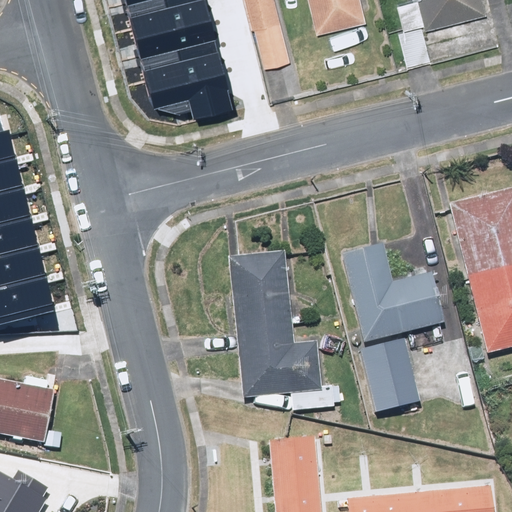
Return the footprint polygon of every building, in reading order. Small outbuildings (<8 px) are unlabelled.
[(125,0),(156,110),(189,101),(194,121),(235,110),(205,0),(125,0)] [(271,0),(243,0),(261,68),(287,61),(271,0)] [(357,0),(302,0),(312,36),(363,23),(357,0)] [(483,15),(479,0),(414,0),(422,30),(483,15)] [(8,132),(0,134),(0,165),(15,162),(8,132)] [(15,162),(0,165),(0,196),(23,191),(15,162)] [(23,191),(0,196),(0,227),(30,220),(23,191)] [(511,348),(511,191),(448,207),(484,355),(511,348)] [(30,220),(0,227),(0,258),(37,249),(30,220)] [(37,249),(0,258),(0,289),(44,278),(37,249)] [(382,250),(339,258),(357,344),(442,326),(431,274),(389,283),(382,250)] [(281,253),(225,259),(240,401),(287,396),(289,413),(341,408),(339,387),(316,390),(311,340),(290,343),(281,253)] [(44,278),(0,289),(0,320),(51,308),(44,278)] [(415,406),(400,340),(356,350),(371,416),(415,406)] [(0,435),(45,444),(55,392),(42,389),(43,384),(24,381),(22,389),(0,384),(0,435)] [(321,511),(315,437),(269,441),(271,461),(274,499),(275,511),(321,511)] [(0,511),(37,511),(48,493),(16,475),(11,484),(0,477),(0,511)] [(493,511),(491,486),(349,499),(350,511),(493,511)]
